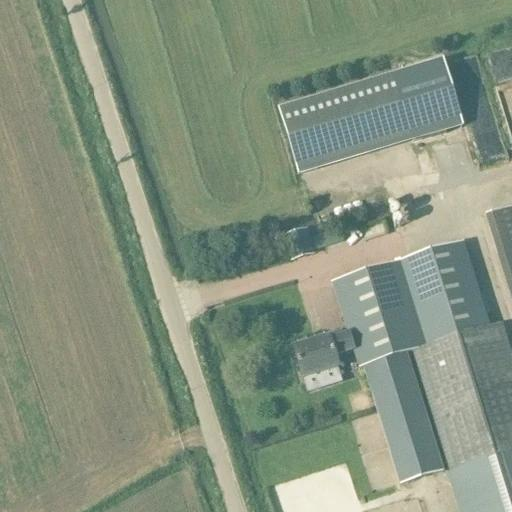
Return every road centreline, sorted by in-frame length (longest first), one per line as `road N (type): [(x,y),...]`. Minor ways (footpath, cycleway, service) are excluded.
road 1 (unclassified): [(235,511),(69,0)]
road 2 (track): [(170,311),(388,245),(511,185)]
